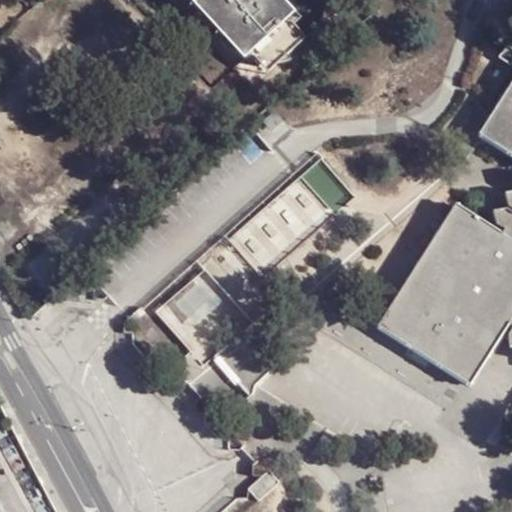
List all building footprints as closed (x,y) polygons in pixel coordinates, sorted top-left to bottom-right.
[(197,0),(204,7),(225,30),(230,36),(251,57),(269,41),(281,52),(287,60),(304,44),(293,33),(285,27),(295,18),(273,5),(267,9),(258,0),(197,0)] [(273,5),(295,18),(293,16),(278,0),(258,0),(267,9),(273,5)] [(225,30),(204,7),(193,16),(201,23),(225,30)] [(285,27),(293,33),(302,25),(295,18),(285,27)] [(251,57),(230,36),(220,44),(233,53),(251,57)] [(269,41),(251,57),(258,60),(262,60),(266,60),(270,59),(273,59),(277,56),(281,52),(269,41)] [(511,49),(510,49),(500,63),(511,70),(511,49)] [(497,230),(505,235),(503,239),(456,210),(379,330),(470,389),(509,329),(511,330),(511,337),(511,339),(511,351),(511,88),(480,139),(511,159),(511,195),(507,196),(508,209),(511,212),(511,215),(506,212),(494,216),(497,230)] [(317,171),(306,181),(332,209),(341,199),(317,171)] [(299,186),(289,195),(314,224),(325,216),(299,186)] [(282,201),(272,210),(298,239),(308,230),(282,201)] [(264,215),(255,225),(281,254),(291,246),(264,215)] [(248,231),(238,240),(264,268),(274,259),(248,231)] [(231,246),(221,256),(247,284),(257,275),(231,246)] [(215,261),(204,271),(230,299),(241,290),(215,261)] [(199,276),(187,285),(214,314),(225,304),(199,276)] [(181,291),(170,301),(196,330),(207,321),(181,291)] [(165,306),(155,315),(181,344),(190,335),(165,306)] [(271,475),(249,493),(259,505),(274,494),(274,492),(282,486),(271,475)]
